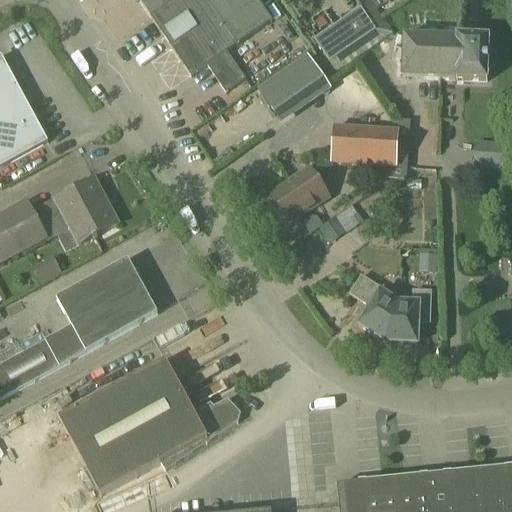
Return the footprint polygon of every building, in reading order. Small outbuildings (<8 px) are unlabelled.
[(228,58),(234,54),(237,52),(272,27),(253,0),(133,0),(192,84),(209,72),(228,100),(248,86),(228,58)] [(317,47),(331,68),(338,78),(395,38),(373,7),(364,14),(317,47)] [(458,60),(459,43),(405,42),(404,84),(442,85),(442,60),(458,60)] [(490,44),(459,43),(458,60),(442,60),(442,85),(489,86),(490,44)] [(306,56),(254,90),(277,125),(329,91),(306,56)] [(0,172),(48,146),(2,61),(0,62),(0,172)] [(332,169),(365,171),(389,173),(396,174),(399,137),(335,132),(332,169)] [(473,172),(511,173),(511,147),(475,145),(473,172)] [(312,174),(272,201),(292,230),(332,204),(312,174)] [(118,229),(94,184),(56,205),(56,206),(34,218),(28,207),(0,222),(0,267),(46,243),(46,244),(58,238),(67,256),(118,229)] [(352,207),(320,229),(331,245),(363,223),(352,207)] [(421,274),(438,274),(438,255),(420,255),(421,274)] [(56,303),(71,330),(0,368),(0,403),(158,318),(128,264),(56,303)] [(35,274),(40,286),(63,275),(57,264),(35,274)] [(363,328),(360,332),(387,349),(401,350),(401,353),(414,353),(414,350),(419,350),(420,329),(432,329),(433,297),(415,297),(414,310),(400,309),(383,299),(385,296),(363,282),(352,301),(372,314),(367,321),(365,319),(360,327),(363,328)] [(241,418),(228,404),(196,421),(166,366),(58,423),(100,501),(161,468),(165,475),(238,427),(241,418)] [(216,389),(203,397),(210,408),(224,400),(216,389)] [(339,511),(511,511),(511,473),(359,488),(337,491),(339,511)]
